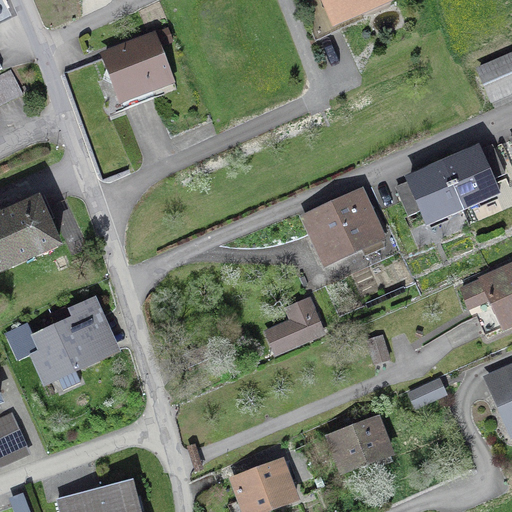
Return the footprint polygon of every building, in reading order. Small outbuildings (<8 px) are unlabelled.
[(310,0),(301,4),(314,38),(362,17),(359,10),(380,0),(310,0)] [(125,50),(105,58),(125,109),(154,98),(149,84),(168,76),(154,39),(134,46),(127,44),(125,50)] [(511,88),(511,59),(478,74),(489,98),(511,88)] [(0,106),(23,95),(10,70),(0,75),(0,106)] [(477,151),(443,166),(461,208),(495,193),(490,181),(504,175),(493,148),(478,154),(477,151)] [(422,210),(427,222),(461,208),(443,166),(409,181),(410,184),(396,190),(408,216),(422,210)] [(377,215),(370,218),(360,195),(305,220),(324,264),(379,238),(378,235),(384,232),(377,215)] [(0,270),(58,245),(38,201),(0,217),(0,270)] [(479,314),(488,333),(511,322),(511,267),(462,291),(467,307),(488,298),(492,308),(479,314)] [(72,312),(76,321),(38,338),(56,377),(94,360),(80,328),(98,320),(90,303),(72,312)] [(321,333),(313,314),(267,334),(275,353),(321,333)] [(375,364),(388,360),(381,337),(367,341),(375,364)] [(188,368),(212,358),(207,345),(182,356),(188,368)] [(415,408),(443,396),(436,382),(409,394),(415,408)] [(511,421),(511,383),(494,392),(508,424),(511,421)] [(10,415),(0,419),(0,436),(16,429),(10,415)] [(377,421),(330,439),(342,472),(390,454),(377,421)] [(266,511),(266,510),(295,499),(281,463),(233,481),(244,511),(266,511)] [(132,482),(98,490),(103,511),(139,511),(139,510),(141,509),(138,498),(136,499),(132,482)] [(58,500),(60,511),(96,511),(91,492),(58,500)] [(13,511),(29,511),(23,493),(8,498),(13,511)]
